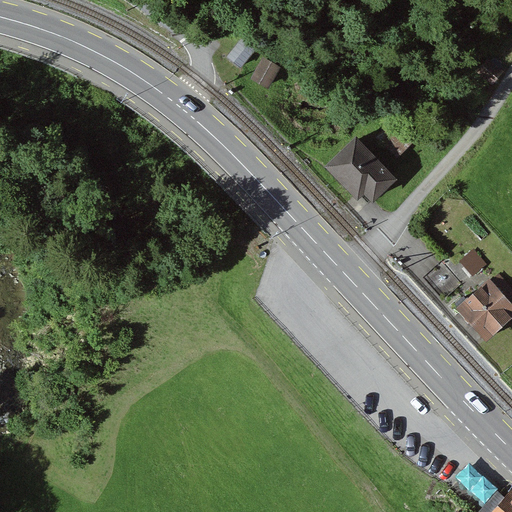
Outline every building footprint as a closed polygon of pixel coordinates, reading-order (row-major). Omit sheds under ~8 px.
[(257,51),(241,39),(227,57),(243,69),(257,51)] [(281,69),(264,60),(252,80),(269,90),(281,69)] [(391,121),(373,140),(398,163),(416,144),(391,121)] [(363,139),(332,168),(372,211),(403,183),(363,139)] [(511,301),(496,282),(462,310),(490,344),(511,326),(511,301)] [(511,511),(511,501),(502,511),(511,511)]
